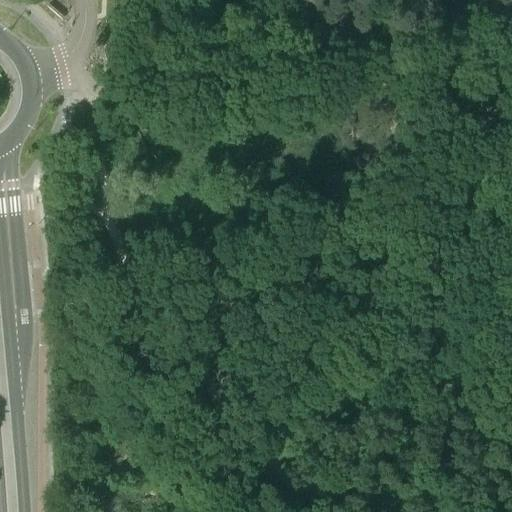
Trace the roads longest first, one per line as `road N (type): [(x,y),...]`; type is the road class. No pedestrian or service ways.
road 1 (track): [(292,511),(288,493),(142,287),(111,223)]
road 2 (residential): [(63,70),(294,73),(377,52)]
road 3 (secondary): [(7,511),(0,365)]
